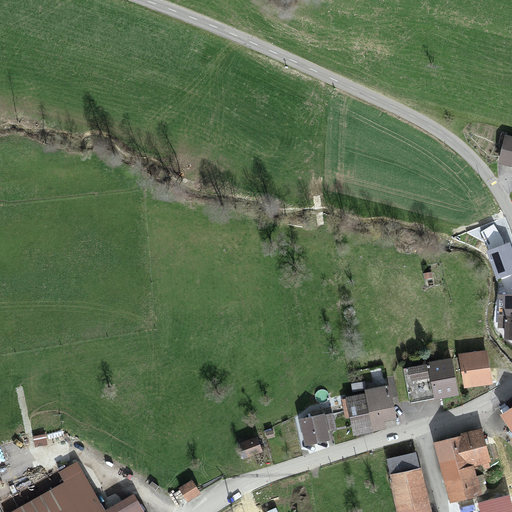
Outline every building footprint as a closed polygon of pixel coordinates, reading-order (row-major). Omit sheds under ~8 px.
[(511,137),(505,135),(497,162),(511,166),(511,137)] [(511,253),(508,243),(487,252),(498,279),(511,273),(511,253)] [(511,339),(511,294),(498,294),(498,327),(504,329),(503,340),(511,339)] [(463,384),(464,388),(492,384),(487,351),(459,355),(463,384)] [(453,364),(404,373),(409,399),(430,395),(431,401),(459,395),(453,364)] [(389,392),(345,402),(353,437),(380,431),(378,424),(396,420),(389,392)] [(511,408),(501,416),(511,432),(511,408)] [(334,415),(301,422),(306,445),(328,440),(326,432),(337,429),(334,415)] [(480,428),(434,441),(443,474),(474,465),(489,461),(480,428)] [(258,437),(238,444),(243,458),(262,451),(258,437)] [(387,460),(390,474),(419,467),(415,453),(387,460)] [(106,511),(106,510),(77,461),(59,471),(66,483),(15,511),(106,511)] [(474,465),(443,474),(451,503),(482,495),(474,465)] [(390,474),(388,475),(397,511),(429,511),(431,511),(420,467),(419,467),(390,474)] [(192,481),(179,489),(187,502),(200,494),(192,481)] [(143,511),(133,494),(106,510),(106,511),(143,511)] [(511,511),(511,505),(509,495),(478,503),(480,511),(511,511)]
